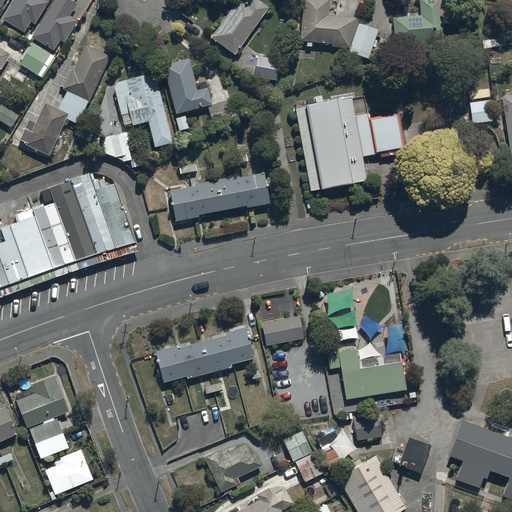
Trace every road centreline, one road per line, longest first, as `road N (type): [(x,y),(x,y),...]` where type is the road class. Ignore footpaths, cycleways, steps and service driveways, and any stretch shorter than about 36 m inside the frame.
road 1 (tertiary): [(81,310),(233,266),(511,218)]
road 2 (residential): [(81,310),(154,511)]
